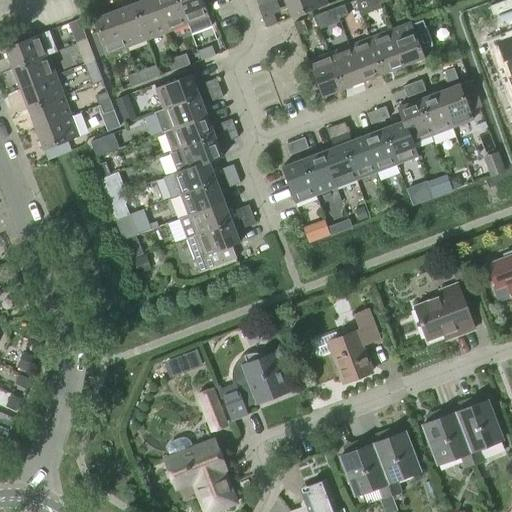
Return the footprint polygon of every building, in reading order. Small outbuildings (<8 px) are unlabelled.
[(154,0),(146,0),(133,5),(147,40),(167,33),(154,0)] [(177,0),(154,0),(167,33),(187,25),(177,0)] [(202,0),(177,0),(187,25),(188,25),(191,34),(211,25),(208,17),(209,17),(202,0)] [(326,4),(324,0),(283,0),(291,17),(326,4)] [(344,4),(334,8),(338,19),(348,15),(344,4)] [(133,5),(113,13),(127,48),(147,40),(133,5)] [(338,19),(334,8),(325,11),(330,22),(338,19)] [(127,48),(113,13),(93,20),(97,32),(91,34),(100,56),(105,54),(106,56),(127,48)] [(266,27),(276,23),(273,14),(262,18),(266,27)] [(68,23),(76,44),(87,40),(79,19),(68,23)] [(293,24),(297,34),(307,31),(303,20),(293,24)] [(410,21),(389,29),(403,64),(424,56),(421,48),(432,44),(424,25),(414,29),(410,21)] [(389,29),(369,37),(382,72),(403,64),(389,29)] [(511,33),(501,38),(511,67),(511,33)] [(5,47),(13,68),(49,55),(41,34),(5,47)] [(369,37),(348,45),(362,80),(382,72),(369,37)] [(80,55),(84,64),(95,60),(87,40),(76,44),(80,55)] [(197,49),(196,50),(200,60),(215,54),(211,45),(198,51),(197,49)] [(348,45),(328,52),(342,88),(362,80),(348,45)] [(342,88),(328,52),(307,60),(321,96),(342,88)] [(186,54),(176,57),(180,68),(190,64),(186,54)] [(13,68),(21,88),(56,75),(49,55),(13,68)] [(180,68),(176,57),(167,60),(171,71),(180,68)] [(87,74),(92,85),(102,80),(95,60),(84,64),(87,74)] [(156,65),(136,72),(140,83),(160,75),(156,65)] [(444,71),(448,82),(457,78),(453,68),(444,71)] [(140,83),(136,72),(127,76),(131,86),(140,83)] [(21,88),(29,109),(64,95),(56,75),(21,88)] [(156,89),(163,109),(199,95),(192,75),(156,89)] [(206,84),(209,91),(220,87),(217,79),(206,84)] [(96,95),(99,104),(110,100),(102,80),(92,85),(96,95)] [(421,80),(412,83),(416,94),(425,90),(421,80)] [(416,94),(412,83),(402,87),(406,97),(416,94)] [(460,85),(438,93),(452,128),(473,119),(460,85)] [(220,87),(209,91),(213,102),(224,98),(220,87)] [(438,93),(418,100),(431,135),(452,128),(438,93)] [(29,109),(36,128),(71,115),(64,95),(29,109)] [(163,131),(164,132),(207,116),(199,95),(163,109),(154,112),(162,132),(163,131)] [(110,100),(99,104),(103,114),(113,110),(110,100)] [(397,108),(403,122),(404,122),(412,143),(413,142),(431,135),(418,100),(397,108)] [(385,107),(376,111),(380,121),(389,118),(385,107)] [(129,108),(121,111),(126,123),(134,119),(129,108)] [(380,121),(376,111),(367,114),(371,125),(380,121)] [(36,128),(44,150),(80,136),(71,115),(36,128)] [(169,152),(170,154),(215,137),(207,116),(164,132),(171,152),(169,152)] [(221,124),(225,133),(235,129),(232,120),(221,124)] [(404,122),(403,122),(383,130),(397,164),(418,156),(413,142),(412,143),(404,122)] [(344,123),(336,126),(356,180),(376,172),(363,137),(351,142),(348,134),(344,123)] [(334,148),(323,153),(336,188),(356,180),(336,126),(327,130),(331,141),(334,148)] [(235,129),(225,133),(228,142),(239,138),(235,129)] [(383,130),(363,137),(376,172),(397,164),(383,130)] [(96,154),(121,149),(117,132),(93,137),(96,154)] [(177,174),(186,170),(187,171),(209,162),(209,163),(223,158),(215,137),(170,154),(177,174)] [(305,138),(296,141),(300,152),(309,149),(305,138)] [(300,152),(296,141),(286,145),(291,156),(300,152)] [(323,153),(303,160),(316,195),(336,188),(323,153)] [(316,195),(303,160),(282,168),(295,203),(316,195)] [(177,174),(163,179),(171,198),(180,194),(181,196),(216,182),(209,163),(209,162),(187,171),(186,170),(177,174)] [(99,165),(95,167),(100,179),(110,175),(105,163),(99,165)] [(221,175),(223,179),(236,174),(233,165),(223,169),(225,173),(221,175)] [(110,175),(100,179),(101,182),(107,198),(124,191),(118,175),(117,172),(110,175)] [(236,174),(223,179),(224,183),(228,181),(230,188),(240,184),(236,174)] [(458,175),(449,179),(452,188),(462,185),(458,175)] [(181,196),(189,216),(224,202),(216,182),(181,196)] [(414,186),(406,189),(412,206),(420,203),(414,186)] [(124,191),(107,198),(115,218),(116,220),(129,215),(129,213),(125,204),(127,198),(124,191)] [(179,220),(187,240),(252,215),(249,206),(228,214),(224,202),(189,216),(179,220)] [(363,207),(354,210),(357,219),(366,216),(363,207)] [(252,215),(187,240),(200,273),(237,259),(232,246),(240,243),(232,223),(242,219),(245,228),(256,224),(252,215)] [(327,223),(315,228),(320,239),(331,235),(328,226),(327,223)] [(337,223),(328,226),(331,235),(340,231),(337,223)] [(140,247),(127,252),(130,258),(142,253),(140,247)] [(511,249),(503,253),(504,256),(486,263),(499,297),(510,293),(511,295),(511,294),(511,249)] [(144,255),(131,260),(136,272),(149,267),(144,255)] [(458,266),(451,268),(455,279),(462,276),(458,266)] [(475,328),(457,282),(439,289),(441,294),(413,305),(427,340),(454,329),(456,335),(475,328)] [(22,289),(13,292),(18,304),(27,301),(25,298),(24,295),(22,289)] [(331,350),(343,382),(371,371),(360,344),(378,337),(367,308),(353,314),(359,329),(339,336),(336,330),(315,338),(321,353),(331,350)] [(279,316),(275,325),(285,329),(289,320),(279,316)] [(196,348),(184,353),(190,369),(202,364),(196,348)] [(222,389),(232,417),(246,412),(244,406),(287,390),(273,353),(266,355),(265,353),(261,352),(257,351),(253,351),(250,352),(246,353),(243,355),(240,357),(237,360),(235,363),(234,367),(233,371),(233,374),(233,378),(234,382),(235,384),(222,389)] [(23,353),(17,367),(29,372),(35,358),(23,353)] [(23,375),(19,383),(27,387),(31,379),(23,375)] [(229,425),(214,387),(195,394),(210,433),(229,425)] [(13,396),(9,404),(18,407),(22,398),(15,395),(14,397),(13,396)] [(475,396),(452,405),(473,463),(483,459),(479,448),(501,439),(486,399),(477,403),(475,396)] [(473,463),(452,405),(429,413),(431,420),(422,423),(437,464),(461,454),(465,466),(473,463)] [(392,427),(369,436),(392,497),(393,497),(394,499),(402,496),(396,480),(419,471),(404,431),(395,434),(392,427)] [(392,497),(369,436),(347,444),(349,451),(340,455),(355,495),(379,485),(384,500),(392,497)] [(192,481),(204,511),(209,511),(236,502),(223,470),(226,468),(214,437),(192,446),(190,442),(188,439),(184,437),(180,438),(172,441),(169,443),(168,447),(168,451),(169,455),(163,458),(175,488),(192,481)] [(305,505),(289,511),(290,511),(337,511),(325,478),(307,485),(308,489),(300,492),(305,505)]
